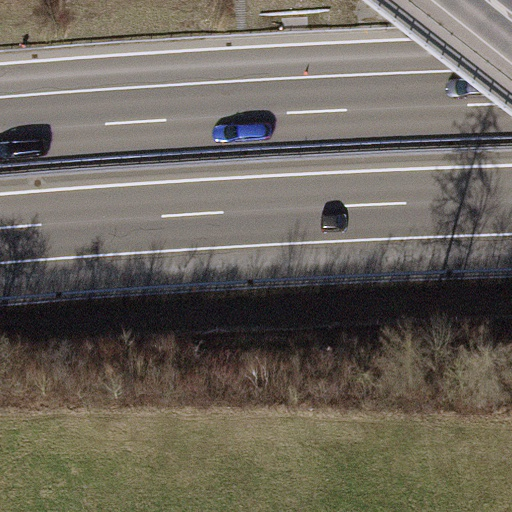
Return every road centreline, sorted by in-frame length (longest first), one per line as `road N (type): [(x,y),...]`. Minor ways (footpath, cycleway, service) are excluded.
road 1 (motorway): [(0,230),(511,200)]
road 2 (motorway): [(511,103),(0,133)]
